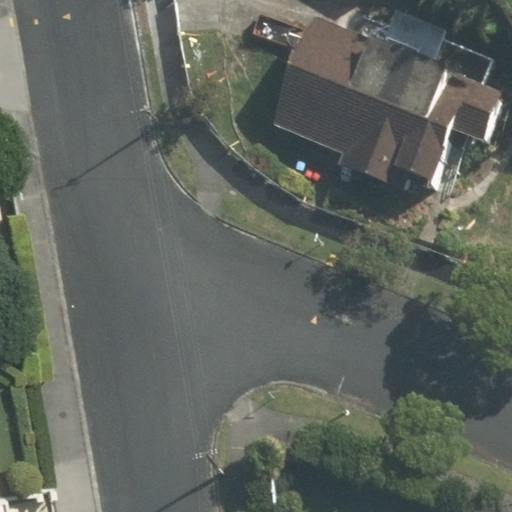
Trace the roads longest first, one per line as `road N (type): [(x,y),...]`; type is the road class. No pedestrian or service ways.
road 1 (residential): [(117,255),(511,413)]
road 2 (residential): [(117,255),(65,0)]
road 3 (residential): [(157,511),(117,255)]
